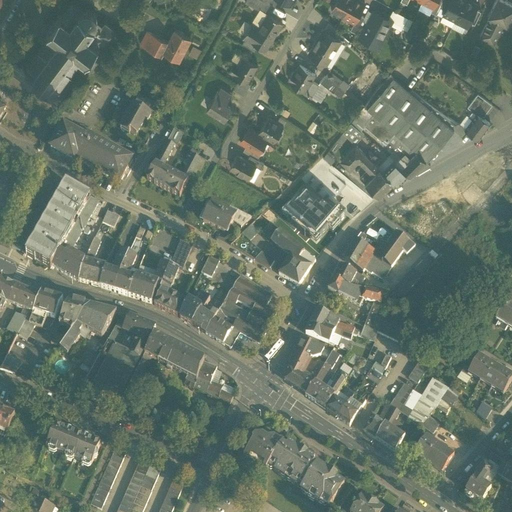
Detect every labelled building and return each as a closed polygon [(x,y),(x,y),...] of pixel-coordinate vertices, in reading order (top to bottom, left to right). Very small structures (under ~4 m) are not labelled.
[(266,10),(270,4),(262,0),(245,0),(245,2),(255,8),(257,4),(266,10)] [(336,12),(343,16),(351,0),(336,0),(331,10),(336,12)] [(365,3),(359,0),(351,0),(343,16),(354,22),(365,3)] [(436,14),(440,7),(443,0),(436,0),(433,7),(433,6),(430,11),(436,14)] [(443,0),(440,7),(445,9),(449,0),(443,0)] [(443,14),(455,20),(464,0),(449,0),(445,9),(443,14)] [(477,4),(469,0),(464,0),(455,20),(466,25),(469,20),(475,7),(477,4)] [(479,37),(494,44),(504,23),(501,21),(501,19),(504,18),(504,19),(509,21),(508,21),(511,22),(511,3),(504,0),(495,0),(488,16),(489,17),(479,37)] [(47,32),(46,33),(44,35),(41,33),(38,38),(43,42),(43,41),(44,42),(45,43),(40,49),(39,47),(37,49),(39,50),(35,57),(34,56),(33,57),(34,58),(29,64),(27,63),(26,64),(28,66),(26,68),(22,65),(12,77),(24,86),(27,84),(41,95),(39,98),(51,107),(61,94),(56,91),(58,89),(60,90),(61,89),(59,87),(64,81),(65,82),(66,80),(65,80),(70,73),(72,75),(73,73),(71,72),(76,66),(77,66),(80,69),(85,62),(85,61),(86,62),(87,60),(97,46),(98,47),(99,45),(98,44),(103,38),(109,43),(118,32),(105,22),(102,25),(97,21),(97,16),(94,12),(89,9),(83,10),(73,2),(62,16),(60,14),(59,15),(59,14),(57,16),(58,17),(55,20),(54,19),(49,26),(51,27),(48,30),(47,30),(46,31),(47,32)] [(469,20),(474,23),(481,10),(475,7),(469,20)] [(390,21),(402,27),(407,17),(393,9),(387,18),(391,20),(390,21)] [(363,38),(374,44),(379,36),(382,37),(390,21),(391,20),(387,18),(374,11),(365,28),(363,27),(358,37),(361,39),(363,38)] [(268,13),(259,28),(255,35),(269,43),(282,22),(275,18),(276,17),(268,13)] [(455,20),(443,14),(440,20),(451,25),(452,25),(455,20)] [(323,30),(335,37),(339,31),(328,21),(323,30)] [(265,50),(269,43),(255,35),(259,28),(251,23),(243,36),(246,38),(256,44),(265,50)] [(163,52),(178,59),(182,52),(183,52),(190,37),(184,34),(184,33),(175,28),(168,41),(163,51),(163,52)] [(141,44),(148,48),(155,34),(148,30),(141,44)] [(309,53),(326,63),(332,54),(329,52),(337,39),(340,41),(340,40),(337,38),(335,37),(323,30),(309,53)] [(148,48),(162,55),(163,52),(163,51),(168,41),(155,34),(148,48)] [(242,44),(253,50),(256,44),(246,38),(242,44)] [(332,54),(326,63),(330,66),(344,43),(340,41),(337,39),(329,52),(332,54)] [(192,45),(189,54),(199,58),(202,49),(192,45)] [(470,56),(475,58),(480,48),(475,45),(470,56)] [(240,78),(247,83),(247,82),(257,65),(244,57),(238,66),(233,63),(228,71),(233,74),(240,78)] [(304,91),(312,95),(319,84),(311,79),(315,73),(300,64),(295,72),(293,71),(288,79),(290,80),(289,81),(304,91)] [(329,69),(325,74),(320,81),(333,91),(338,85),(343,79),(329,69)] [(240,78),(237,84),(246,89),(249,84),(247,82),(247,83),(240,78)] [(428,160),(453,130),(454,129),(408,91),(393,78),(367,108),(427,160),(428,160)] [(243,95),(246,89),(237,84),(233,89),(243,95)] [(333,91),(340,97),(345,90),(338,85),(333,91)] [(207,108),(225,119),(232,108),(226,103),(232,94),(220,87),(207,108)] [(412,90),(408,91),(454,129),(453,130),(461,136),(466,130),(464,129),(412,90)] [(472,110),(482,117),(492,104),(477,94),(467,107),(472,110)] [(134,105),(151,115),(157,105),(140,96),(134,105)] [(130,133),(136,136),(144,122),(147,123),(151,115),(134,105),(120,130),(129,135),(130,133)] [(355,126),(360,130),(372,115),(363,107),(351,122),(355,126)] [(466,130),(478,139),(490,123),(482,117),(472,110),(468,115),(472,119),(465,128),(464,129),(466,130)] [(267,137),(274,141),(283,125),(268,116),(258,132),(267,137)] [(369,123),(393,143),(398,136),(381,123),(381,122),(374,116),(369,123)] [(351,122),(343,132),(347,136),(355,126),(351,122)] [(360,130),(355,126),(347,136),(352,141),(360,130)] [(76,159),(120,184),(123,177),(127,179),(131,172),(128,170),(132,161),(87,136),(85,140),(63,127),(53,146),(50,150),(73,163),(76,159)] [(254,150),(260,153),(263,152),(264,150),(264,147),(262,146),(266,140),(257,134),(248,129),(240,141),(254,150)] [(174,131),(168,143),(175,147),(177,148),(184,136),(174,131)] [(335,151),(347,136),(343,132),(330,147),(335,151)] [(416,151),(398,136),(393,143),(405,152),(407,153),(407,154),(410,157),(416,151)] [(168,143),(155,166),(163,170),(175,147),(168,143)] [(195,149),(206,154),(209,149),(198,143),(195,149)] [(350,167),(358,159),(364,153),(356,145),(341,159),(350,167)] [(251,155),(257,158),(260,153),(254,150),(251,155)] [(402,158),(415,171),(416,170),(419,171),(429,165),(417,152),(416,151),(410,157),(407,154),(407,153),(402,158)] [(379,168),(364,153),(358,159),(368,169),(373,174),(379,168)] [(242,174),(248,177),(255,165),(256,164),(247,159),(237,154),(230,167),(237,171),(236,172),(241,175),(242,174)] [(261,168),(264,162),(257,158),(251,155),(250,154),(247,159),(256,164),(255,165),(261,168)] [(193,157),(181,180),(188,184),(200,161),(195,158),(193,157)] [(393,181),(396,184),(407,173),(395,161),(393,159),(382,170),(393,181)] [(346,184),(322,163),(306,181),(323,196),(326,192),(333,198),(346,184)] [(261,168),(255,165),(248,177),(254,180),(261,168)] [(172,175),(163,170),(155,166),(147,182),(163,191),(172,175)] [(379,168),(373,174),(368,169),(360,177),(365,182),(378,195),(392,181),(393,181),(382,170),(379,167),(379,168)] [(180,199),(188,184),(181,180),(172,175),(163,191),(180,199)] [(302,193),(287,210),(292,215),(288,220),(292,224),(291,225),(304,237),(306,236),(310,239),(314,234),(320,239),(335,222),(338,225),(346,216),(329,202),(327,204),(321,198),(323,196),(306,181),(299,190),(302,193)] [(39,243),(70,189),(65,186),(34,241),(39,243)] [(61,272),(79,283),(85,263),(85,262),(86,259),(73,251),(92,216),(99,205),(94,203),(70,189),(39,243),(34,241),(26,256),(50,270),(51,268),(52,267),(61,272)] [(203,222),(224,233),(225,230),(228,232),(233,223),(236,217),(235,217),(211,205),(203,222)] [(233,223),(241,229),(252,219),(238,212),(235,217),(236,217),(233,223)] [(102,225),(114,230),(119,219),(107,214),(103,222),(102,225)] [(271,242),(280,233),(270,225),(262,235),(271,242)] [(242,235),(250,242),(258,234),(251,227),(242,235)] [(136,240),(141,242),(145,232),(140,230),(136,240)] [(144,243),(149,245),(153,236),(148,233),(144,243)] [(299,288),(311,269),(298,261),(304,253),(280,233),(271,242),(282,251),(290,258),(279,276),(299,288)] [(397,233),(388,245),(401,255),(404,251),(408,254),(415,247),(397,233)] [(361,235),(356,241),(362,245),(366,239),(361,235)] [(85,263),(90,264),(93,258),(95,259),(101,244),(95,241),(86,259),(85,262),(85,263)] [(368,249),(362,245),(356,241),(343,262),(363,273),(364,271),(372,257),(374,256),(371,254),(367,252),(368,249)] [(391,269),(401,255),(388,245),(387,246),(381,241),(371,254),(374,256),(372,257),(379,262),(381,264),(382,263),(391,269)] [(179,271),(182,273),(182,272),(192,247),(180,242),(170,267),(179,271)] [(116,269),(121,271),(129,255),(121,251),(113,267),(116,269)] [(315,262),(304,253),(298,261),(311,269),(315,262)] [(255,262),(270,270),(274,263),(261,254),(255,262)] [(121,271),(120,275),(128,277),(137,258),(129,255),(121,271)] [(364,271),(371,275),(372,274),(379,262),(372,257),(364,271)] [(201,274),(211,279),(219,264),(209,258),(201,274)] [(372,274),(382,281),(385,276),(386,276),(391,269),(382,263),(381,264),(379,262),(372,274)] [(90,264),(85,263),(79,283),(100,288),(105,270),(106,269),(90,264)] [(157,289),(161,290),(170,267),(161,264),(153,283),(158,284),(157,289)] [(116,269),(113,267),(108,265),(106,269),(105,270),(115,273),(116,269)] [(170,267),(161,290),(169,294),(179,271),(170,267)] [(350,288),(352,284),(356,275),(341,267),(334,279),(350,288)] [(114,293),(120,275),(115,273),(105,270),(100,288),(114,293)] [(393,297),(402,298),(421,278),(412,270),(389,296),(393,297)] [(114,293),(128,297),(135,280),(128,277),(120,275),(114,293)] [(365,280),(356,275),(352,284),(361,287),(365,280)] [(152,305),(157,289),(158,284),(153,283),(135,277),(135,280),(128,297),(152,305)] [(242,285),(251,291),(254,286),(241,278),(238,283),(242,285)] [(346,300),(360,307),(363,301),(380,306),(381,303),(383,294),(350,288),(334,279),(328,291),(339,297),(346,300)] [(0,301),(5,303),(9,305),(16,287),(10,285),(11,282),(6,280),(5,283),(0,280),(0,301)] [(230,294),(230,295),(238,299),(239,298),(241,294),(241,293),(238,291),(242,285),(238,283),(230,294)] [(241,293),(241,294),(257,304),(264,293),(255,287),(254,286),(251,291),(242,285),(238,291),(241,293)] [(33,314),(34,312),(40,297),(36,295),(36,293),(32,291),(28,290),(27,292),(23,290),(16,287),(9,305),(16,308),(28,312),(33,314)] [(185,301),(169,294),(161,290),(161,291),(154,306),(177,317),(185,301)] [(216,302),(217,303),(222,307),(226,301),(230,295),(230,294),(223,290),(216,302)] [(272,298),(264,293),(257,304),(253,311),(250,316),(234,308),(228,304),(229,303),(226,301),(222,307),(214,320),(221,324),(224,318),(235,324),(231,331),(232,331),(223,346),(231,350),(240,335),(260,346),(266,334),(276,314),(266,308),(272,298)] [(239,299),(237,302),(253,311),(257,304),(241,294),(239,298),(239,299)] [(391,306),(392,303),(393,297),(389,296),(383,294),(381,303),(391,306)] [(239,299),(239,298),(238,299),(230,295),(226,301),(229,303),(233,305),(236,304),(237,302),(239,299)] [(202,308),(200,311),(202,312),(203,310),(204,310),(210,301),(202,296),(197,305),(202,308)] [(63,300),(55,298),(55,299),(46,297),(40,297),(34,312),(47,316),(55,318),(63,300)] [(402,298),(393,297),(392,303),(400,305),(402,298)] [(179,318),(191,326),(200,311),(202,308),(197,305),(188,300),(179,318)] [(59,325),(74,330),(77,326),(89,309),(82,305),(69,302),(59,325)] [(214,320),(222,307),(217,303),(211,312),(212,313),(209,317),(214,320)] [(497,319),(508,326),(511,320),(511,307),(506,303),(497,319)] [(372,306),(368,317),(379,322),(382,309),(372,306)] [(82,329),(101,340),(116,314),(90,307),(89,309),(77,326),(82,329)] [(209,317),(202,312),(200,311),(191,326),(206,335),(214,320),(209,317)] [(42,328),(47,316),(34,312),(33,314),(28,312),(25,318),(26,319),(19,332),(17,336),(26,341),(35,326),(42,328)] [(336,331),(336,330),(338,325),(339,322),(317,312),(309,327),(322,332),(325,325),(336,331)] [(9,326),(19,332),(26,319),(25,318),(15,314),(9,326)] [(124,332),(126,333),(123,339),(134,345),(128,354),(116,348),(107,343),(97,361),(91,371),(77,396),(113,409),(139,360),(148,343),(152,334),(155,329),(155,327),(130,317),(129,318),(129,319),(124,332)] [(129,319),(122,317),(107,343),(116,348),(124,332),(129,319)] [(368,317),(364,328),(377,334),(379,322),(368,317)] [(507,328),(508,326),(497,319),(495,321),(507,328)] [(206,335),(223,346),(232,331),(231,331),(221,324),(214,320),(206,335)] [(409,336),(379,322),(377,334),(403,347),(409,336)] [(333,336),(336,331),(325,325),(322,332),(309,327),(305,335),(329,345),(333,336)] [(355,330),(338,325),(336,330),(341,332),(353,336),(355,331),(355,330)] [(6,331),(17,336),(19,332),(9,326),(6,331)] [(74,330),(68,338),(61,348),(60,350),(67,355),(80,337),(79,334),(82,329),(77,326),(74,330)] [(375,340),(377,334),(364,328),(362,334),(360,338),(374,344),(375,340)] [(342,339),(350,342),(353,336),(341,332),(339,338),(342,339)] [(51,344),(61,348),(68,338),(55,334),(51,344)] [(149,357),(159,363),(169,343),(165,341),(159,338),(155,335),(145,355),(149,357)] [(333,336),(329,345),(338,349),(342,339),(339,338),(333,336)] [(310,359),(314,352),(316,347),(302,341),(297,352),(310,359)] [(190,354),(169,343),(159,363),(180,374),(187,378),(196,383),(204,363),(204,361),(190,354)] [(325,351),(321,359),(328,362),(332,354),(325,351)] [(304,372),(310,359),(297,352),(288,370),(290,371),(301,377),(304,372)] [(328,362),(325,367),(330,370),(331,371),(339,357),(332,354),(328,362)] [(0,371),(15,375),(15,374),(23,364),(8,355),(0,371)] [(82,365),(91,371),(97,361),(88,355),(82,365)] [(144,392),(136,388),(148,365),(147,361),(149,357),(145,355),(121,403),(127,406),(135,410),(144,392)] [(386,357),(380,368),(386,370),(391,359),(386,357)] [(469,374),(481,381),(490,365),(478,358),(469,374)] [(325,367),(328,362),(321,359),(311,376),(304,372),(301,377),(309,380),(315,384),(325,367)] [(413,382),(418,385),(430,366),(421,360),(408,379),(413,382)] [(194,389),(207,395),(211,384),(216,372),(217,368),(204,363),(196,383),(194,389)] [(385,371),(380,368),(375,364),(372,369),(382,376),(385,371)] [(481,381),(492,388),(502,372),(490,365),(481,381)] [(350,376),(354,370),(346,366),(342,372),(350,376)] [(320,387),(330,370),(325,367),(315,384),(320,387)] [(307,396),(315,384),(309,380),(301,377),(290,371),(285,382),(294,388),(307,396)] [(221,374),(216,372),(211,384),(217,386),(221,374)] [(511,381),(511,378),(502,372),(492,388),(504,395),(511,381)] [(463,373),(459,380),(469,386),(473,379),(463,373)] [(479,383),(481,381),(469,374),(468,376),(479,383)] [(439,385),(448,391),(455,381),(445,375),(439,385)] [(185,386),(193,390),(194,389),(196,383),(187,378),(186,381),(187,382),(185,386)] [(329,393),(335,397),(337,393),(344,382),(339,378),(330,391),(331,391),(329,393)] [(408,421),(422,430),(422,429),(429,419),(441,403),(448,391),(439,385),(432,381),(421,398),(408,420),(408,421)] [(481,381),(479,383),(491,390),(492,388),(481,381)] [(217,386),(211,384),(207,395),(218,400),(222,392),(223,388),(217,386)] [(306,398),(316,404),(325,390),(320,387),(315,384),(307,396),(306,398)] [(394,401),(403,407),(413,392),(404,386),(394,401)] [(492,388),(491,390),(503,397),(504,395),(492,388)] [(316,404),(325,411),(335,397),(329,393),(325,390),(316,404)] [(441,403),(450,409),(457,399),(448,391),(441,403)] [(218,400),(230,406),(233,398),(222,392),(218,400)] [(403,407),(394,401),(389,407),(400,414),(408,420),(421,398),(413,392),(403,407)] [(325,411),(327,412),(335,400),(336,400),(340,395),(337,393),(335,397),(325,411)] [(350,402),(340,395),(336,400),(347,407),(350,402)] [(350,402),(347,407),(358,415),(366,403),(354,396),(350,402)] [(337,420),(338,421),(347,407),(336,400),(335,400),(327,412),(326,413),(337,420)] [(482,405),(479,410),(489,416),(491,411),(482,405)] [(379,422),(397,433),(401,426),(395,422),(400,414),(389,407),(388,406),(379,422)] [(358,415),(347,407),(338,421),(349,428),(358,415)] [(1,410),(0,412),(0,429),(7,432),(14,415),(2,410),(1,410)] [(485,423),(489,416),(479,410),(476,415),(485,423)] [(378,444),(395,455),(405,439),(397,433),(379,422),(372,417),(364,434),(378,444)] [(422,429),(432,436),(439,426),(429,419),(422,429)] [(66,456),(74,459),(83,438),(55,426),(46,449),(66,457),(66,456)] [(241,466),(255,475),(259,469),(264,472),(267,467),(270,464),(282,445),(283,444),(282,443),(284,441),(284,440),(281,438),(279,438),(278,440),(274,438),(267,439),(262,436),(255,438),(252,442),(253,444),(250,449),(251,451),(247,457),(244,458),(240,464),(241,466)] [(101,445),(83,438),(74,459),(74,460),(82,464),(83,463),(92,466),(94,461),(96,460),(98,457),(97,454),(101,445)] [(414,456),(442,475),(454,457),(426,438),(414,456)] [(327,509),(328,510),(332,503),(332,504),(341,491),(340,491),(344,484),(337,479),(329,474),(328,475),(324,472),(324,471),(316,466),(316,467),(312,465),(315,460),(307,455),(302,451),(300,453),(297,450),(298,449),(289,443),(286,448),(282,445),(270,464),(267,467),(268,468),(270,464),(276,468),(274,472),(278,475),(280,472),(285,475),(284,478),(284,479),(286,476),(292,479),(290,482),(295,485),(297,482),(303,486),(300,489),(301,490),(301,489),(309,494),(309,495),(308,495),(308,496),(309,497),(309,496),(315,500),(314,501),(320,504),(321,503),(328,507),(327,509)] [(113,457),(123,461),(126,456),(115,451),(112,456),(113,457)] [(495,457),(504,463),(507,459),(507,460),(509,457),(500,451),(495,457)] [(489,463),(500,470),(504,463),(493,456),(489,463)] [(110,462),(108,468),(105,473),(103,479),(100,484),(98,489),(96,495),(93,500),(91,506),(101,510),(104,505),(106,500),(109,494),(111,489),(114,483),(116,478),(118,472),(121,467),(123,461),(113,457),(110,462)] [(497,475),(501,478),(511,462),(507,460),(507,459),(504,463),(497,475)] [(143,511),(161,471),(140,462),(135,473),(120,506),(117,511),(143,511)] [(511,485),(511,483),(511,462),(501,478),(508,482),(507,482),(511,485)] [(483,485),(489,488),(492,482),(500,470),(489,463),(486,467),(492,471),(483,485)] [(466,491),(482,502),(483,502),(491,490),(489,488),(483,485),(492,471),(486,467),(484,466),(475,479),(474,479),(467,489),(466,491)] [(170,489),(181,493),(183,488),(172,483),(170,489)] [(170,489),(168,494),(165,500),(163,505),(160,511),(159,511),(172,511),(173,510),(176,504),(178,499),(181,493),(170,489)] [(383,511),(384,511),(377,506),(376,507),(368,502),(369,501),(362,496),(351,511),(383,511)] [(31,511),(53,511),(55,511),(36,502),(31,511)]
